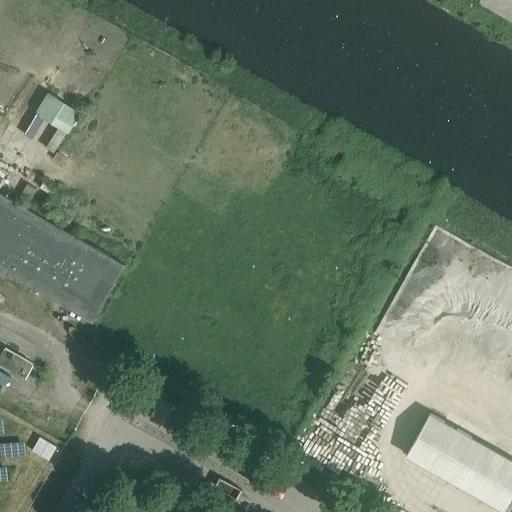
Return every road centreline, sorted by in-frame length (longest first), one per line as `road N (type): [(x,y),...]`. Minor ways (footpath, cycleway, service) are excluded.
road 1 (unclassified): [(332,511),(281,472),(120,392),(107,433)]
road 2 (unclassified): [(245,511),(107,433)]
